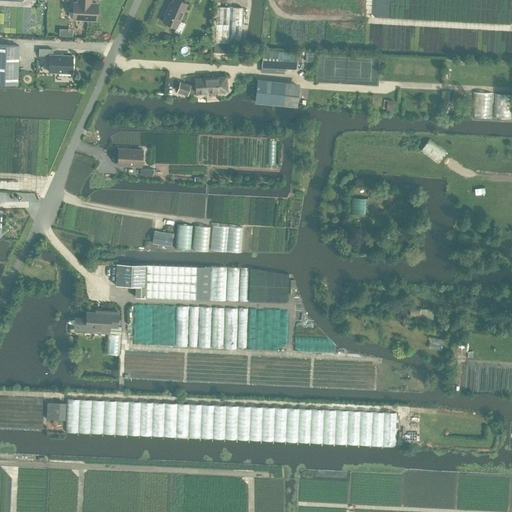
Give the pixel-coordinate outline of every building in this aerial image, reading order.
[(73,2),(73,19),(96,20),(97,4),(89,3),(89,0),(76,0),(76,2),(73,2)] [(187,3),(179,0),(172,0),(171,3),(170,2),(164,15),(165,16),(163,22),(176,28),(187,3)] [(241,43),(242,8),(216,6),(214,42),(241,43)] [(0,83),(17,84),(18,45),(0,44),(0,83)] [(72,72),(72,56),(52,55),(53,49),(39,49),(38,55),(44,55),(49,61),(48,71),(72,72)] [(262,51),(261,67),(296,69),(297,52),(262,51)] [(223,77),(223,74),(212,75),(212,77),(194,79),(195,85),(189,86),(190,85),(180,82),(177,92),(187,94),(188,91),(195,92),(195,93),(226,91),(225,76),(223,77)] [(255,99),(255,101),(269,102),(295,105),(297,85),(257,81),(255,99)] [(472,92),(471,116),(491,117),(492,93),(472,92)] [(511,93),(494,93),(493,117),(511,117),(511,93)] [(429,138),(420,151),(438,163),(447,151),(429,138)] [(141,166),(142,150),(118,148),(117,165),(141,166)] [(387,233),(385,234),(386,237),(388,236),(389,238),(396,236),(395,234),(399,232),(399,231),(398,227),(393,229),(386,232),(387,233)] [(170,245),(172,233),(154,231),(152,243),(170,245)] [(116,263),(115,285),(135,286),(135,297),(195,300),(197,266),(116,263)] [(411,310),(410,315),(420,317),(420,316),(439,319),(440,311),(421,308),(421,311),(411,310)] [(77,318),(77,330),(85,331),(85,328),(109,329),(109,326),(117,326),(118,312),(110,312),(109,313),(95,312),(86,312),(86,318),(77,318)] [(46,402),(46,419),(65,419),(66,403),(46,402)] [(135,492),(135,480),(125,479),(124,491),(135,492)] [(230,496),(231,484),(221,484),(220,496),(230,496)]
